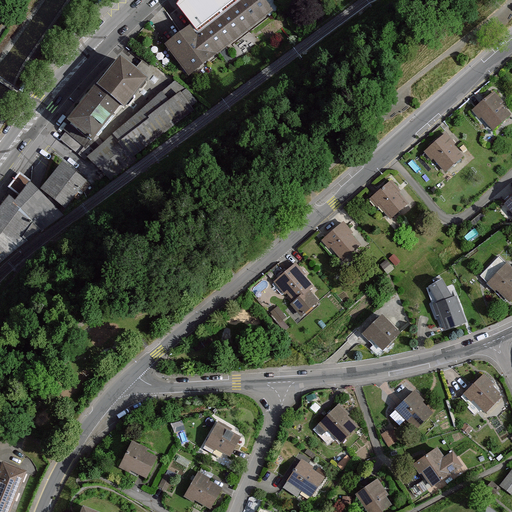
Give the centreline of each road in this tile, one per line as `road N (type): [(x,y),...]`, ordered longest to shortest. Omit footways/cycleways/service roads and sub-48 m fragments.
road 1 (tertiary): [(135,373),(511,46)]
road 2 (residential): [(277,380),(385,368),(493,340)]
road 3 (tertiary): [(0,163),(78,65),(146,0)]
road 4 (tertiary): [(41,511),(102,406),(135,373)]
road 5 (residential): [(135,373),(164,386),(277,380)]
road 6 (residential): [(277,380),(274,419),(235,511)]
